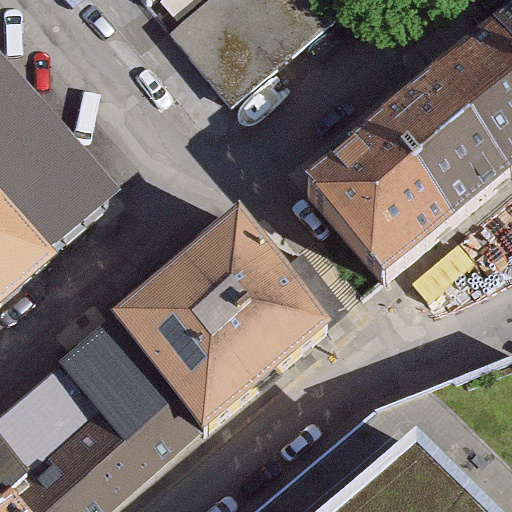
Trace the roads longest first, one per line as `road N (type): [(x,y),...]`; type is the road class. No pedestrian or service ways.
road 1 (unclassified): [(497,297),(245,511)]
road 2 (residential): [(238,177),(154,138),(37,0)]
